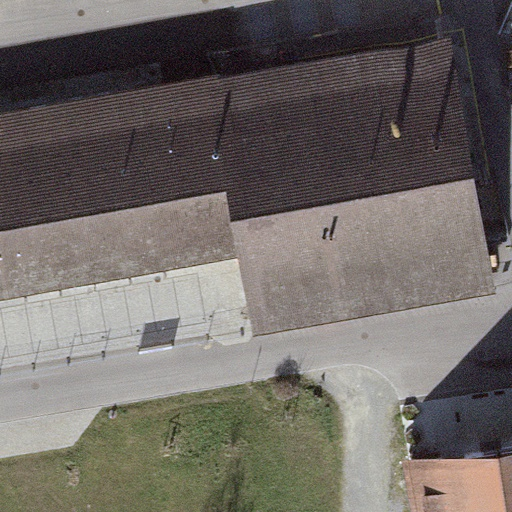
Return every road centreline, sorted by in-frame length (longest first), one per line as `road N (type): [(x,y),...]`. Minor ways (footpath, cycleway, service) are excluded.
road 1 (residential): [(511,315),(0,395)]
road 2 (residential): [(477,0),(511,164)]
